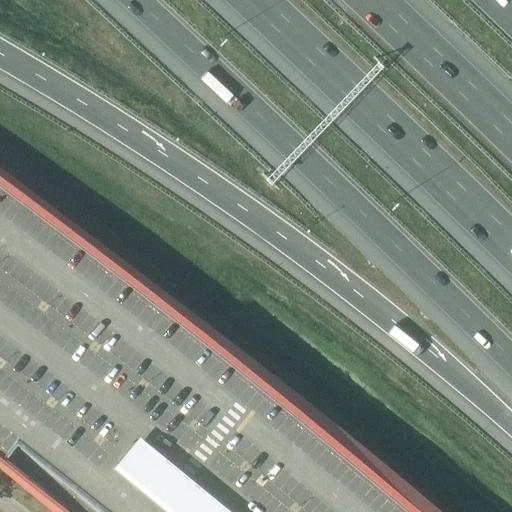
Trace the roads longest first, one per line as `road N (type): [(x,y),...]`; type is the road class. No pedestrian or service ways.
road 1 (motorway): [(0,58),(266,231),(511,430)]
road 2 (motorway): [(131,0),(511,363)]
road 3 (motorway): [(252,0),(511,254)]
road 4 (motorway): [(511,134),(369,0)]
